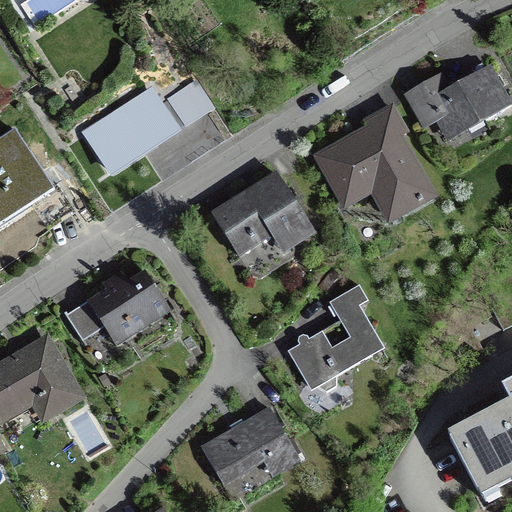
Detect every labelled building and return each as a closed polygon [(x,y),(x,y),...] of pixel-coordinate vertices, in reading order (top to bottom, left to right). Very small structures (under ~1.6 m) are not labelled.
[(509,109),(487,69),(478,73),(444,93),(437,81),(406,98),(423,128),(436,120),(445,137),(488,113),(491,118),(509,109)] [(80,131),(111,178),(167,141),(175,136),(174,134),(157,108),(145,89),(80,131)] [(170,100),(157,108),(174,134),(186,125),(170,100)] [(364,124),(368,131),(360,136),(317,159),(344,208),(383,186),(399,215),(430,198),(398,139),(405,135),(390,110),(364,124)] [(13,133),(0,141),(0,221),(27,205),(50,189),(45,182),(13,133)] [(248,188),(210,212),(252,278),(262,280),(295,259),(294,251),(292,248),(315,233),(275,170),(248,188)] [(44,231),(71,213),(54,187),(50,189),(27,205),(44,231)] [(65,315),(63,316),(84,347),(85,347),(83,342),(103,329),(106,334),(123,323),(130,333),(164,311),(167,315),(169,314),(143,274),(126,284),(123,280),(66,317),(65,315)] [(321,333),(287,353),(306,386),(311,383),(314,389),(324,395),(335,389),(335,378),(382,350),(357,308),(366,303),(357,288),(329,305),(349,340),(331,350),(321,333)] [(511,295),(489,307),(502,333),(511,327),(511,295)] [(42,426),(86,400),(46,333),(0,360),(0,424),(30,406),(42,426)] [(511,408),(450,441),(477,492),(511,473),(511,384),(502,390),(511,408)] [(268,411),(230,433),(201,450),(221,486),(267,460),(276,476),(299,463),(268,411)]
